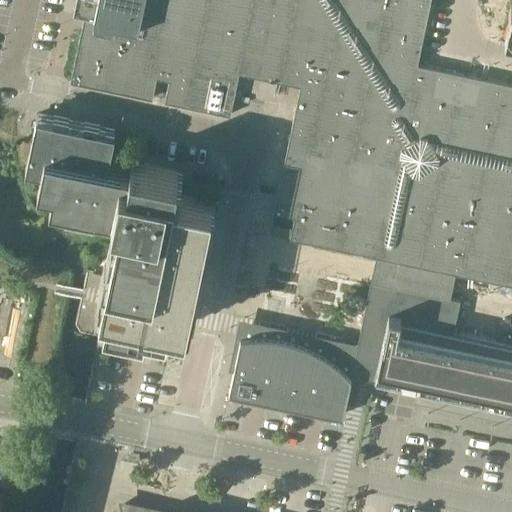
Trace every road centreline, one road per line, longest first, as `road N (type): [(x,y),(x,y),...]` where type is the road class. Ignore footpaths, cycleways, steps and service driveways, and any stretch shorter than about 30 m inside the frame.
road 1 (residential): [(12,87),(239,140),(179,442)]
road 2 (tertiary): [(179,442),(192,474),(358,511)]
road 3 (tertiary): [(0,405),(179,442)]
